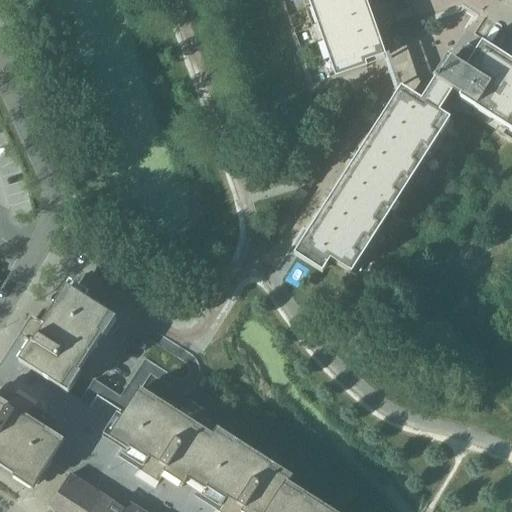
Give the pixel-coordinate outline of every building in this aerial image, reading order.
[(365,64),(384,57),(364,0),(308,0),(336,79),(367,68),(365,64)] [(398,25),(421,16),(417,6),(394,15),(398,25)] [(404,25),(407,34),(421,29),(418,20),(404,25)] [(407,34),(404,25),(390,29),(393,39),(407,34)] [(511,71),(485,54),(484,54),(483,54),(468,45),(455,65),(448,60),(434,82),(460,99),(460,101),(511,134),(511,71)] [(351,275),(439,137),(450,121),(422,103),(420,107),(403,97),(305,250),(303,248),(300,253),(303,255),(325,270),(330,261),(351,275)] [(354,121),(358,115),(362,109),(354,103),(346,116),(354,121)] [(346,116),(342,122),(338,128),(346,134),(354,121),(346,116)] [(338,128),(334,135),(330,141),(338,146),(346,134),(338,128)] [(330,159),(334,152),(338,146),(330,141),(322,154),(330,159)] [(319,159),(315,165),(311,170),(319,176),(327,164),(319,159)] [(312,187),(316,182),(319,176),(311,170),(304,182),(312,187)] [(299,189),(295,195),(291,202),(299,207),(308,194),(299,189)] [(292,219),(296,213),(299,207),(291,202),(283,214),(292,219)] [(283,214),(279,220),(275,227),(284,232),(292,219),(283,214)] [(275,227),(271,233),(267,239),(275,244),(284,232),(275,227)] [(24,341),(31,345),(19,363),(31,371),(20,388),(53,410),(112,317),(67,289),(44,325),(37,321),(24,341)] [(212,439),(211,438),(176,415),(160,406),(140,392),(139,392),(131,404),(95,381),(80,404),(152,451),(142,466),(162,479),(172,464),(190,475),(212,439)] [(0,464),(36,487),(63,445),(27,421),(33,413),(12,400),(7,408),(0,403),(0,464)] [(291,480),(253,456),(216,431),(211,438),(212,439),(190,475),(225,498),(220,506),(228,511),(244,511),(245,511),(247,511),(269,511),(286,486),(287,486),(291,480)] [(54,511),(74,511),(77,507),(90,488),(70,476),(58,495),(50,509),(54,511)] [(326,511),(323,509),(287,486),(286,486),(269,511),(326,511)] [(99,511),(107,501),(108,500),(90,488),(77,507),(74,511),(99,511)] [(125,511),(126,511),(108,500),(107,501),(99,511),(125,511)]
